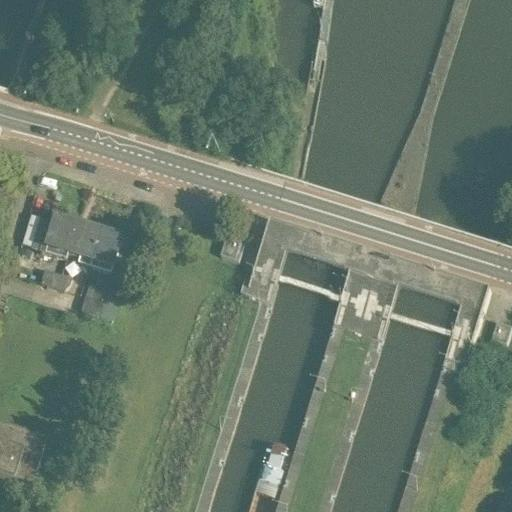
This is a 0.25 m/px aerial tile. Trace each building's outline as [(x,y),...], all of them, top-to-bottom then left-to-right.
[(66,264),(77,229),(56,223),(49,246),(44,245),(40,256),(66,264)] [(241,293),(239,300),(259,307),(270,310),(286,260),(288,259),(346,277),(347,279),(331,329),(382,345),(398,295),(400,294),(458,312),(458,314),(443,364),(475,374),(477,366),(471,364),(492,297),(492,296),(491,295),(394,265),(392,272),(365,263),(367,257),(270,226),(269,227),(268,228),(247,295),(241,293)] [(90,272),(101,237),(77,229),(66,264),(90,272)] [(122,243),(101,237),(90,272),(111,278),(115,264),(120,266),(123,256),(118,255),(122,243)] [(224,263),(232,265),(239,268),(244,250),(230,245),(224,263)] [(32,255),(23,251),(20,258),(30,262),(32,255)] [(57,293),(61,281),(45,276),(42,288),(57,293)] [(61,281),(57,293),(65,296),(70,291),(73,284),(61,281)] [(90,290),(82,317),(98,322),(106,295),(90,290)] [(121,299),(106,295),(98,322),(112,326),(121,299)] [(495,347),(510,352),(511,344),(511,332),(500,329),(495,347)] [(0,426),(0,478),(32,489),(47,441),(0,426)]
